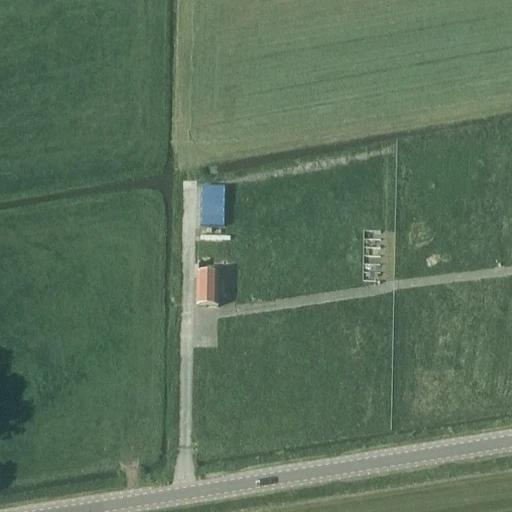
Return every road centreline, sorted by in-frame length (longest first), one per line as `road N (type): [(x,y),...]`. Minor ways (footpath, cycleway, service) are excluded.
road 1 (tertiary): [(58,511),(511,440)]
road 2 (track): [(511,270),(362,291)]
